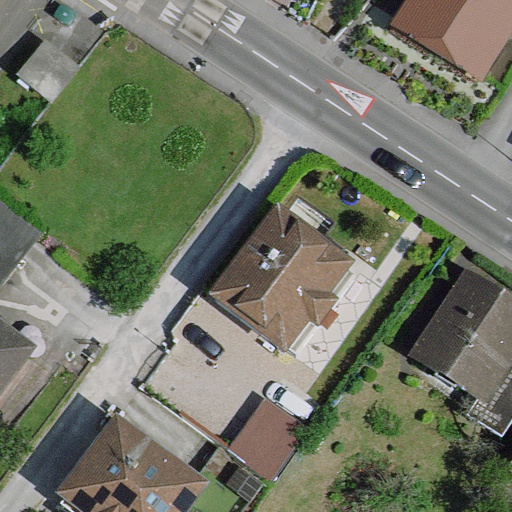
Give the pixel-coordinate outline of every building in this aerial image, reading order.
[(511,9),(498,0),(421,0),(396,40),(479,94),(511,42),(511,9)] [(82,70),(50,45),(22,79),(53,105),(82,70)] [(41,236),(0,204),(0,289),(21,262),(41,236)] [(289,224),(228,306),(298,358),(359,275),(289,224)] [(511,376),(511,307),(472,283),(424,361),(495,405),(511,376)] [(0,402),(33,357),(0,332),(0,402)] [(196,404),(185,418),(231,452),(253,422),(206,389),(196,404)] [(244,457),(291,475),(314,414),(267,396),(244,457)] [(193,511),(203,500),(122,440),(71,507),(77,511),(193,511)]
